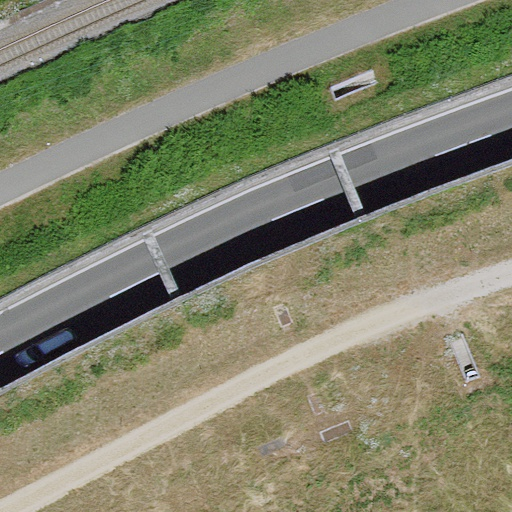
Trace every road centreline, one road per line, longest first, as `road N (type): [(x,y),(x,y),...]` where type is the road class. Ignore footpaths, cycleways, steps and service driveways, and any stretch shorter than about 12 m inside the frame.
road 1 (motorway): [(0,494),(360,322),(511,263)]
road 2 (motorway): [(511,128),(306,205),(0,353)]
